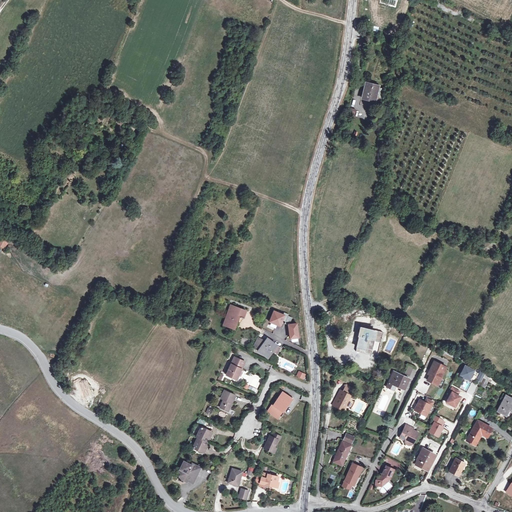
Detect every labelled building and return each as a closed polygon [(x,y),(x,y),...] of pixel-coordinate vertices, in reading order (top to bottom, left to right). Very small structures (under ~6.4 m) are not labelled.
[(376,101),(379,86),(367,83),(363,98),(376,101)] [(1,236),(0,238),(0,247),(4,249),(9,241),(1,236)] [(231,310),(229,310),(224,324),(234,328),(239,316),(241,316),(244,318),(246,311),(232,306),(231,310)] [(289,315),(286,313),(285,315),(276,311),(270,322),(280,326),(283,321),(286,322),(289,315)] [(286,325),(290,326),(291,340),(300,339),(298,325),(291,326),(294,319),(290,317),(290,315),(289,315),(286,322),(287,323),(286,325)] [(376,330),(372,329),(362,327),(357,347),(366,349),(369,338),(373,339),(376,330)] [(276,345),(268,339),(265,342),(258,338),(255,344),(261,348),(259,350),(268,357),(272,351),(278,354),(281,348),(276,345)] [(239,375),(242,369),(245,361),(235,356),(227,375),(237,379),(239,375)] [(427,374),(430,376),(437,362),(434,361),(427,374)] [(437,362),(430,376),(428,380),(438,385),(447,367),(437,362)] [(411,373),(414,368),(409,365),(406,371),(411,373)] [(470,379),(474,370),(466,365),(461,374),(470,379)] [(404,389),(409,378),(394,371),(387,387),(394,390),(396,385),(404,389)] [(340,394),(335,405),(343,409),(349,399),(348,398),(353,388),(346,385),(343,391),(341,395),(340,394)] [(456,407),(461,396),(458,395),(460,391),(453,387),(451,391),(452,392),(447,402),(456,407)] [(333,404),(335,405),(340,394),(341,395),(343,391),(340,389),(333,404)] [(221,398),(224,399),(221,407),(229,411),(236,395),(225,390),(221,398)] [(287,394),(283,391),(274,404),(273,404),(268,412),(272,414),(274,411),(280,416),(284,411),(283,410),(292,398),(287,394)] [(510,408),(511,409),(511,398),(506,395),(498,411),(506,415),(510,408)] [(422,398),(416,409),(422,411),(428,414),(433,403),(435,400),(428,397),(426,400),(422,398)] [(428,414),(422,411),(420,415),(428,419),(432,411),(431,411),(434,404),(433,403),(428,414)] [(444,426),(441,424),(443,419),(435,415),(433,420),(435,422),(430,431),(437,435),(439,431),(441,432),(444,426)] [(487,437),(492,428),(478,421),(468,440),(476,445),(482,434),(487,437)] [(409,443),(413,445),(419,433),(414,430),(414,429),(406,425),(402,433),(406,435),(404,440),(406,441),(406,444),(409,443)] [(197,437),(199,438),(194,448),(204,452),(208,442),(207,441),(212,431),(202,427),(197,437)] [(273,452),(275,447),(279,439),(280,440),(282,436),(274,432),(272,436),(271,436),(265,448),(273,452)] [(347,433),(344,439),(352,443),(355,437),(347,433)] [(351,445),(343,441),(334,462),(342,465),(351,445)] [(431,460),(433,461),(436,455),(424,448),(420,454),(421,454),(419,459),(418,459),(416,464),(426,469),(431,460)] [(461,469),(464,463),(456,458),(450,471),(459,476),(462,470),(461,469)] [(198,470),(199,467),(192,463),(192,465),(184,461),(180,469),(184,471),(181,477),(187,480),(188,477),(194,481),(199,471),(198,470)] [(357,476),(359,476),(363,467),(353,463),(345,481),(353,485),(357,476)] [(377,479),(382,485),(389,479),(394,469),(386,465),(381,475),(377,479)] [(243,471),(233,468),(229,482),(237,485),(240,478),(241,478),(243,471)] [(279,477),(263,473),(262,478),(261,484),(260,486),(266,487),(266,485),(277,487),(279,477)] [(249,491),(242,489),(239,497),(247,499),(249,491)]
